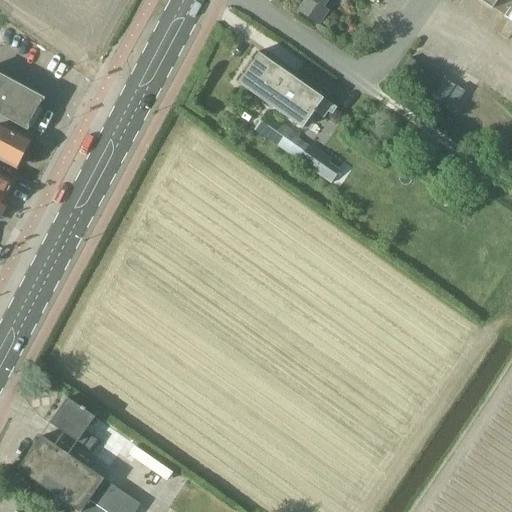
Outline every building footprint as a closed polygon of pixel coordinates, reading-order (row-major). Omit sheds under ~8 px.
[(303,0),(298,8),(317,22),(327,8),(324,6),(328,0),(303,0)] [(511,0),(475,0),(492,11),(493,10),(494,11),(507,20),(510,22),(511,23),(511,0)] [(511,23),(507,20),(498,33),(508,40),(511,34),(511,23)] [(325,28),(317,22),(315,26),(323,31),(325,28)] [(331,114),(336,108),(258,52),(237,81),(301,127),(313,111),(322,117),(326,111),(331,114)] [(444,81),(410,57),(398,75),(432,99),(444,81)] [(0,114),(26,129),(42,98),(0,76),(0,114)] [(319,177),(331,158),(265,112),(252,130),(319,177)] [(0,157),(17,167),(29,144),(0,128),(0,157)] [(0,202),(1,203),(12,182),(0,176),(0,202)] [(48,422),(74,441),(89,452),(98,440),(83,429),(91,418),(65,400),(48,422)] [(83,511),(135,511),(142,503),(42,435),(19,468),(83,511)] [(227,511),(175,475),(157,501),(172,511),(227,511)]
